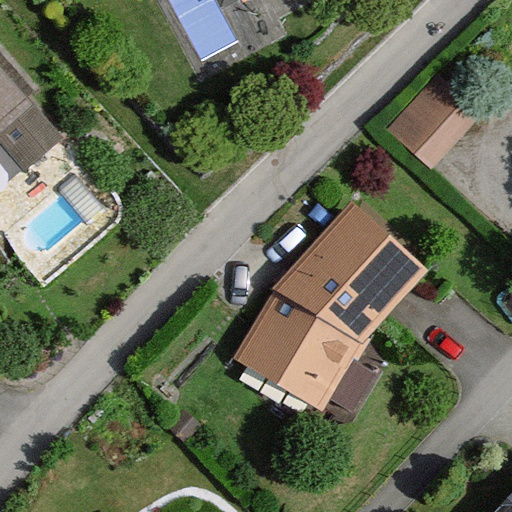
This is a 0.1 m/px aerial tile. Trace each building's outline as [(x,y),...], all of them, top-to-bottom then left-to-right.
[(210,0),(216,11),(236,0),(288,0),(289,0),(210,0)] [(0,132),(29,108),(0,73),(0,132)] [(435,82),(386,136),(427,172),(476,118),(435,82)] [(352,209),(268,304),(354,350),(424,273),(419,269),(352,209)] [(268,304),(233,368),(320,414),(354,350),(268,304)] [(511,511),(511,497),(497,511),(511,511)]
